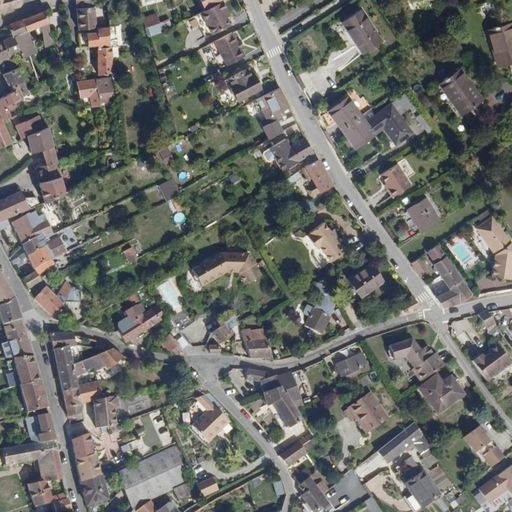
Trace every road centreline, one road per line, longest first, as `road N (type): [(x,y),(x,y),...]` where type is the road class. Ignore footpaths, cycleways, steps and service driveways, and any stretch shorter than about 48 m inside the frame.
road 1 (residential): [(266,36),(346,186),(435,314)]
road 2 (residential): [(201,360),(297,365),(353,336),(435,314)]
road 3 (residential): [(33,322),(81,511)]
road 4 (residential): [(33,322),(141,356),(201,360)]
road 5 (residential): [(435,314),(511,426)]
road 6 (unclassified): [(201,360),(278,462)]
